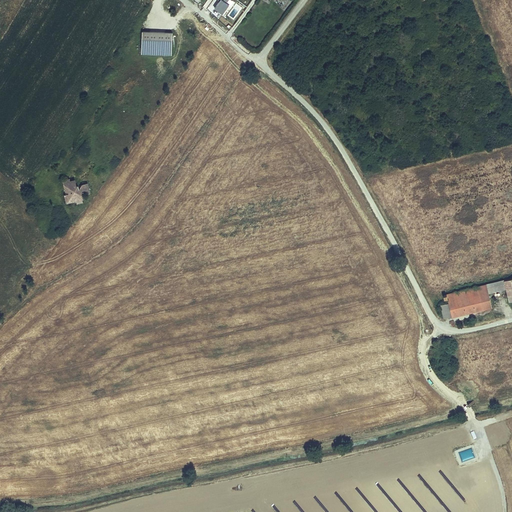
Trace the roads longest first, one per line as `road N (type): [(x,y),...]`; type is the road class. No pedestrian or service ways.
road 1 (unclassified): [(511,319),(456,330),(431,317),(347,156),(316,112),(259,61),(303,0)]
road 2 (track): [(0,324),(131,228),(259,61)]
road 3 (track): [(505,511),(469,410),(428,364),(427,347),(442,328)]
